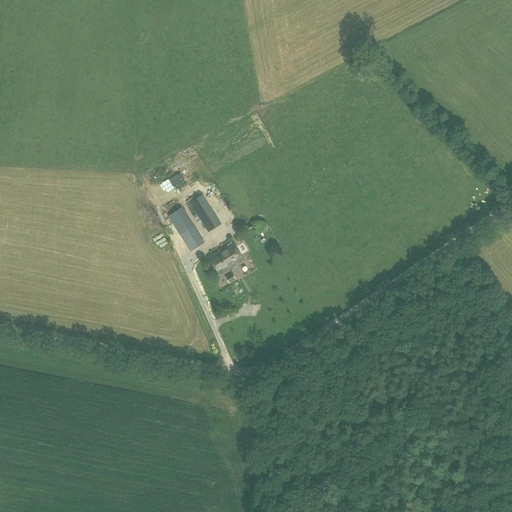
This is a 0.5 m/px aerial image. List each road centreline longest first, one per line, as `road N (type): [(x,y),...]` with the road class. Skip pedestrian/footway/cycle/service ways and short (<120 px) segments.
road 1 (track): [(511,205),(266,365),(236,371)]
road 2 (track): [(236,371),(0,329)]
road 3 (track): [(299,511),(236,371)]
